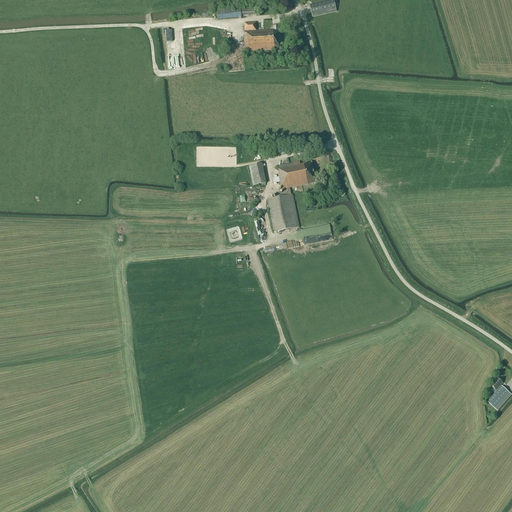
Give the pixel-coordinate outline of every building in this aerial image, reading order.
[(312,17),(336,12),(333,0),(310,6),(312,17)] [(256,15),(255,7),(217,11),(218,21),(241,18),(241,17),(256,15)] [(245,53),(280,51),(279,26),(273,26),(273,31),(267,31),(267,30),(256,31),(256,23),(243,24),(245,53)] [(290,188),(316,183),(311,162),(306,163),(306,164),(300,165),(300,162),(278,167),(279,174),(278,174),(280,182),(278,183),(279,185),(280,185),(281,190),(282,190),(283,197),(267,200),(273,232),(298,227),(292,195),(291,195),(290,188)] [(259,185),(265,184),(266,183),(262,164),(249,166),(253,186),(259,185)] [(333,238),(330,223),(320,225),(322,233),(317,234),(319,241),(333,238)] [(239,225),(227,228),(231,241),(243,238),(239,225)] [(487,402),(494,408),(508,392),(500,386),(503,383),(497,379),(491,386),(493,389),(492,390),(495,393),(487,402)]
